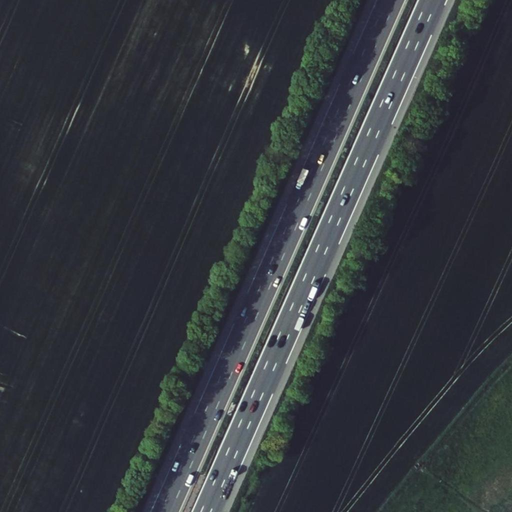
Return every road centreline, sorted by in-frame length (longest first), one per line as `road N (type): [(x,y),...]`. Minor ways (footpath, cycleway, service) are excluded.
road 1 (motorway): [(205,511),(432,0)]
road 2 (motorway): [(391,0),(165,511)]
